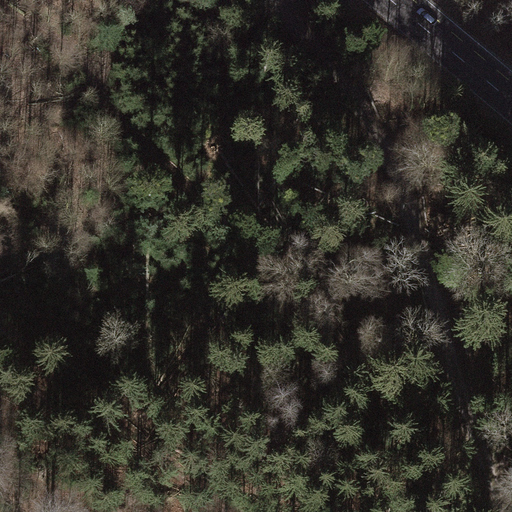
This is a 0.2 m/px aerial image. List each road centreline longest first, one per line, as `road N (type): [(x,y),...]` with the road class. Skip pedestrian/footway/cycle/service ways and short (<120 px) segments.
road 1 (track): [(279,0),(370,113),(508,511)]
road 2 (tertiary): [(511,95),(388,0)]
